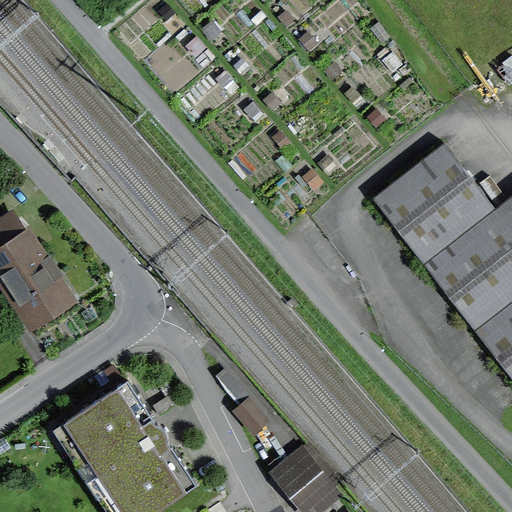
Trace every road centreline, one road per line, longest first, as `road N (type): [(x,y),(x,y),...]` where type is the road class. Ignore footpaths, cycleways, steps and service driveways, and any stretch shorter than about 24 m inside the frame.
road 1 (unclassified): [(63,0),(511,502)]
road 2 (unclassified): [(138,320),(142,306),(131,273),(0,128)]
road 3 (unclassified): [(270,511),(193,359),(138,320)]
road 4 (unclassified): [(0,418),(138,320)]
